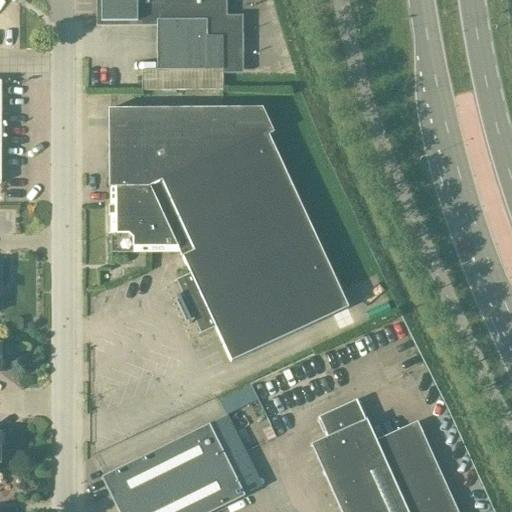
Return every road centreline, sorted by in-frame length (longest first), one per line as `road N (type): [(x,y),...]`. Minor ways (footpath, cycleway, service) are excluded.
road 1 (unclassified): [(69,511),(62,0)]
road 2 (secondary): [(421,0),(447,133),(511,321)]
road 3 (secondary): [(511,180),(471,0)]
